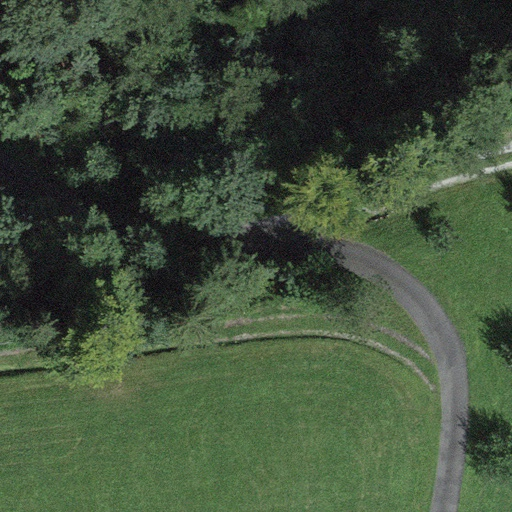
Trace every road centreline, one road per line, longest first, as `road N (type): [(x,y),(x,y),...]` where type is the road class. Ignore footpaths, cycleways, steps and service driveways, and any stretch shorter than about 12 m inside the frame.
road 1 (unclassified): [(442,511),(457,392),(450,340),(409,284),(316,240),(179,233),(97,215),(50,199),(0,166)]
road 2 (track): [(0,352),(324,320),(394,337),(457,392)]
road 3 (track): [(316,240),(399,190),(511,157)]
